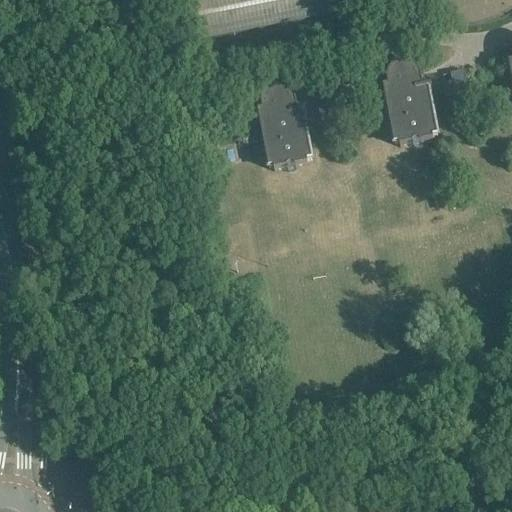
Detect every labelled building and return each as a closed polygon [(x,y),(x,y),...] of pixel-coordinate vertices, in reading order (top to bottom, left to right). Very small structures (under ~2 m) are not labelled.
[(185,0),(194,44),(352,13),(350,5),(370,1),(369,0),(185,0)] [(421,144),(421,145),(434,142),(433,139),(438,138),(429,91),(432,91),(432,88),(424,89),(422,78),(421,76),(420,74),(419,72),(419,71),(417,70),(415,67),(414,67),(412,66),(411,65),(409,65),(407,64),(404,64),(402,64),(399,65),(397,66),(395,67),(392,70),(391,71),(389,74),(388,76),(388,78),(388,80),(388,82),(388,84),(388,88),(384,89),(395,147),(400,146),(400,149),(413,146),(414,145),(414,144),(415,144),(417,143),(418,143),(419,143),(420,144),(421,144)] [(466,73),(451,76),(443,77),(447,98),(470,93),(466,73)] [(313,162),(303,115),(307,115),(306,112),(298,113),(296,101),(295,99),(294,97),(293,95),(291,93),(288,91),(287,90),(284,89),(281,88),(278,88),(275,89),(272,90),(269,91),(267,94),(265,95),(265,96),(264,98),(263,100),(262,102),(262,103),(262,105),(262,106),(262,108),(263,112),(258,113),(269,171),(274,170),(275,173),(288,170),(288,169),(289,168),(291,167),(292,167),(294,167),(295,168),(296,169),(308,166),(308,163),(313,162)] [(341,97),(325,100),(327,108),(319,110),(321,122),(345,117),(341,97)]
